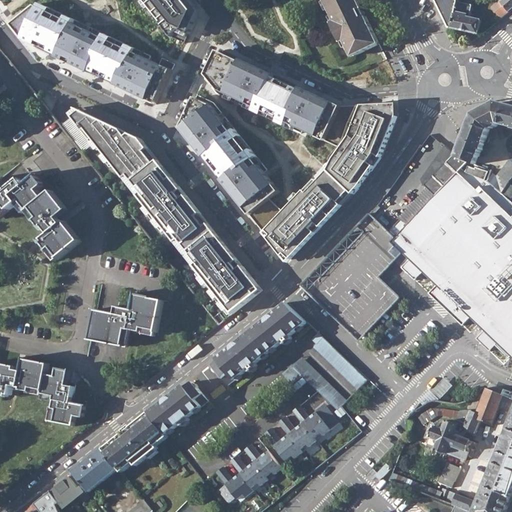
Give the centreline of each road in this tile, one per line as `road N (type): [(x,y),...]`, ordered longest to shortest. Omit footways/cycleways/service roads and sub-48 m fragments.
road 1 (residential): [(446,80),(371,194),(283,284)]
road 2 (residential): [(446,80),(348,92),(252,48),(221,14)]
road 3 (residential): [(193,361),(6,511)]
road 4 (residential): [(160,128),(283,284)]
road 5 (residential): [(0,27),(23,59),(160,128)]
road 6 (residential): [(160,128),(221,14)]
